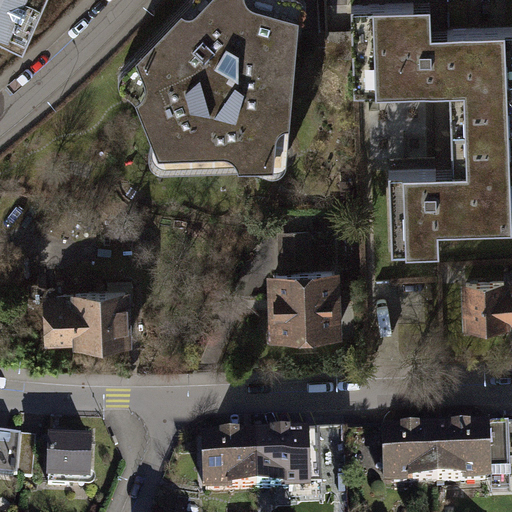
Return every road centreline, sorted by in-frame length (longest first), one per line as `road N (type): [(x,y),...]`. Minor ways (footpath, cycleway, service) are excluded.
road 1 (residential): [(168,399),(511,386)]
road 2 (residential): [(0,394),(168,399)]
road 3 (residential): [(0,109),(121,0)]
